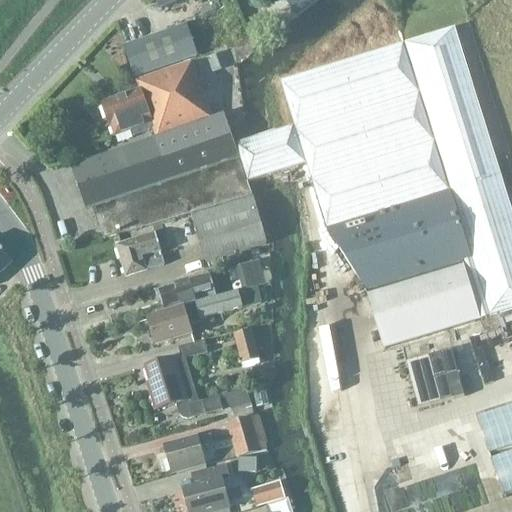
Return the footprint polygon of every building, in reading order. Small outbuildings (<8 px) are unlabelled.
[(155,0),(160,11),(183,0),(155,0)] [(298,0),(306,10),(318,0),(298,0)] [(135,78),(196,57),(185,26),(124,47),(135,78)] [(404,44),(450,193),(471,261),(462,264),(480,321),(511,310),(511,211),(455,28),(404,44)] [(326,231),(450,193),(404,44),(280,83),(294,127),(305,166),(326,231)] [(156,139),(211,119),(194,70),(209,64),(213,73),(221,70),(215,55),(192,63),(136,82),(139,90),(101,104),(109,127),(111,126),(114,138),(131,132),(133,137),(153,130),(156,139)] [(251,197),(246,185),(233,146),(223,116),(212,120),(211,119),(156,139),(71,168),(86,211),(93,209),(103,239),(251,197)] [(246,185),(305,166),(294,127),(279,132),(248,141),(233,146),(246,185)] [(450,193),(326,231),(324,231),(366,293),(384,350),(480,321),(462,264),(471,261),(450,193)] [(205,262),(266,245),(253,200),(192,218),(205,262)] [(155,235),(116,246),(126,278),(164,267),(163,263),(163,262),(155,235)] [(0,272),(9,264),(0,253),(0,272)] [(241,292),(266,286),(259,261),(235,268),(241,292)] [(196,304),(215,298),(209,276),(159,291),(166,313),(196,304)] [(261,306),(257,290),(195,306),(147,320),(155,347),(192,336),(189,327),(201,323),(200,322),(242,311),(242,310),(261,306)] [(241,364),(259,360),(251,331),(233,335),(241,364)] [(178,348),(182,360),(185,360),(207,354),(204,342),(178,348)] [(182,360),(174,362),(173,359),(146,368),(153,392),(151,393),(156,410),(176,404),(180,416),(183,419),(187,420),(221,410),(217,399),(191,405),(189,400),(186,401),(178,376),(189,373),(185,360),(182,360)] [(233,414),(251,408),(246,390),(225,397),(226,405),(233,414)] [(260,452),(250,417),(226,424),(236,459),(260,452)] [(210,436),(198,439),(164,448),(171,474),(205,465),(209,464),(208,461),(204,462),(200,448),(212,445),(210,436)] [(217,511),(229,509),(222,482),(229,479),(225,466),(191,475),(194,487),(182,491),(187,511),(217,511)] [(279,482),(251,491),(256,508),(284,500),(279,482)]
